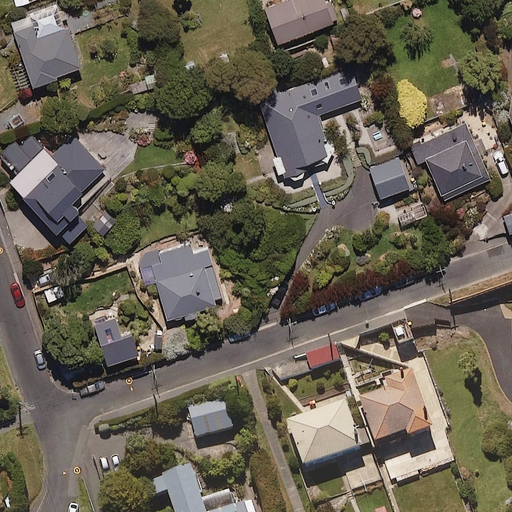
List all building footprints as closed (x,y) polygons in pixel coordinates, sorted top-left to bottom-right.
[(333,15),(327,0),(271,0),(265,2),(278,36),(333,15)] [(82,59),(60,1),(11,19),(33,77),(82,59)] [(362,97),(352,67),(259,98),(283,170),(306,162),(304,155),(330,146),(318,112),(362,97)] [(490,172),(466,119),(410,144),(417,159),(425,155),(442,194),(490,172)] [(28,192),(23,197),(49,225),(55,220),(60,226),(56,230),(64,239),(87,218),(75,205),(112,171),(73,129),(25,173),(28,179),(21,186),(28,192)] [(410,183),(399,154),(369,165),(381,194),(410,183)] [(107,204),(91,219),(101,230),(117,215),(107,204)] [(222,293),(207,238),(137,257),(144,282),(157,279),(166,313),(202,303),(201,299),(222,293)] [(116,310),(97,315),(109,354),(138,346),(132,323),(120,326),(116,310)] [(414,337),(408,319),(392,325),(398,343),(414,337)] [(341,361),(336,344),(306,352),(311,369),(341,361)] [(434,425),(412,367),(383,378),(386,387),(360,397),(376,439),(408,427),(410,434),(434,425)] [(234,427),(225,397),(188,408),(197,437),(234,427)] [(362,451),(345,406),(287,427),(304,473),(362,451)] [(208,511),(191,462),(150,476),(155,494),(169,489),(177,511),(256,511),(251,497),(208,511)] [(382,479),(377,464),(346,474),(351,490),(382,479)]
